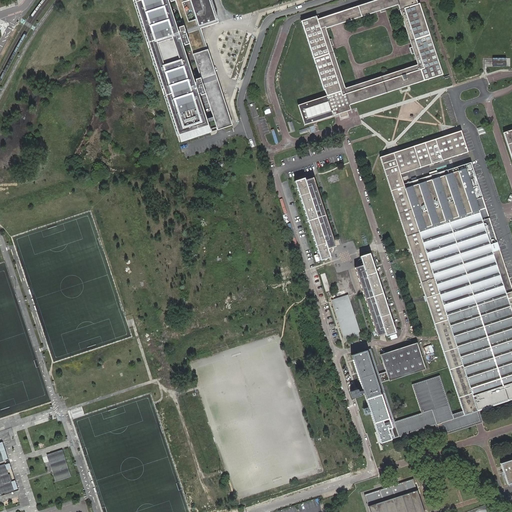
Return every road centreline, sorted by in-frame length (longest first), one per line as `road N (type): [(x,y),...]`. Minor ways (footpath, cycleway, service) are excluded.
road 1 (unclassified): [(322,0),(263,27),(241,99),(253,143)]
road 2 (unclassified): [(254,511),(372,472)]
